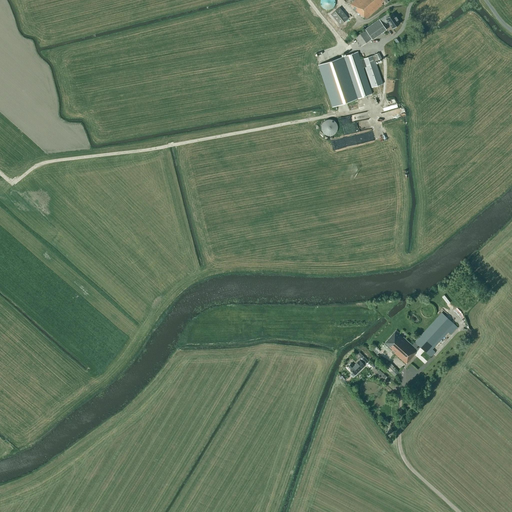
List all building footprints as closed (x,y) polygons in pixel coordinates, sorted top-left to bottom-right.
[(335,3),(335,2),(335,1),(335,0),(334,0),(320,0),(321,0),(320,1),(320,2),(320,3),(320,4),(321,5),(321,6),(322,7),(323,8),(324,9),(325,9),(326,10),(327,10),(329,10),(330,10),(331,9),(332,9),(332,8),(333,8),(333,7),(334,7),(334,6),(335,5),(335,4),(335,3)] [(355,0),(351,4),(355,9),(353,10),(356,13),(358,12),(361,16),(362,15),(366,19),(383,4),(382,3),(384,1),(386,3),(389,0),(355,0)] [(348,18),(339,8),(331,15),(340,26),(348,18)] [(386,29),(383,25),(388,22),(393,29),(400,24),(397,20),(398,19),(396,17),(395,17),(392,13),(389,15),(388,13),(379,19),(365,29),(372,39),(386,29)] [(355,37),(361,46),(371,39),(365,30),(355,37)] [(375,61),(382,59),(379,53),(361,60),(358,51),(319,65),(333,107),(372,94),(363,68),(365,67),(372,88),(383,84),(375,61)] [(338,128),(338,127),(337,126),(337,125),(337,124),(336,123),(336,122),(335,122),(334,121),(333,120),(332,120),(331,119),(330,119),(329,119),(328,119),(327,119),(327,120),(326,120),(325,120),(325,121),(324,121),(323,122),(322,123),(322,124),(322,125),(321,125),(321,126),(321,127),(321,128),(321,129),(321,130),(322,131),(322,132),(323,133),(324,134),(325,135),(326,135),(327,135),(328,136),(329,136),(330,136),(331,136),(332,135),(333,135),(334,134),(335,134),(335,133),(336,133),(336,132),(337,131),(337,130),(337,129),(338,128)] [(333,139),(334,148),(346,146),(344,137),(333,139)] [(420,347),(431,357),(435,352),(434,352),(458,327),(442,313),(412,345),(403,337),(402,338),(399,335),(400,334),(396,330),(384,344),(406,364),(414,354),(420,347)] [(376,346),(372,349),(376,354),(380,350),(376,346)] [(365,364),(368,361),(362,355),(359,358),(365,364)] [(350,369),(352,371),(351,371),(352,372),(355,375),(365,365),(359,360),(353,366),(351,363),(347,366),(350,369)] [(394,376),(398,371),(390,363),(385,367),(394,376)] [(383,377),(385,375),(379,369),(376,372),(383,377)]
